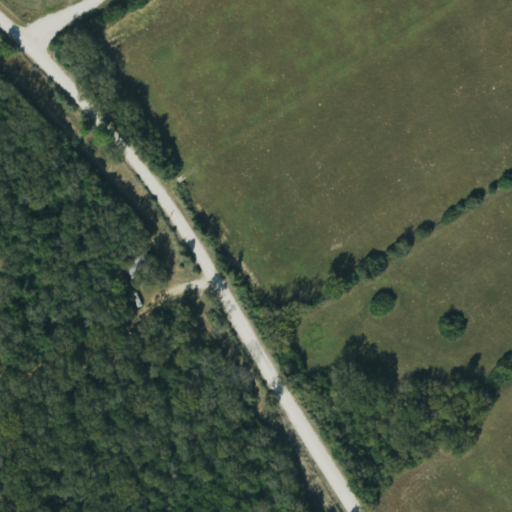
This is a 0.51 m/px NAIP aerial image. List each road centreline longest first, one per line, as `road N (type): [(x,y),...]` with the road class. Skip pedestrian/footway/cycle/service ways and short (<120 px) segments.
road 1 (residential): [(346,511),(159,196),(44,58),(0,18)]
road 2 (track): [(159,196),(462,0)]
